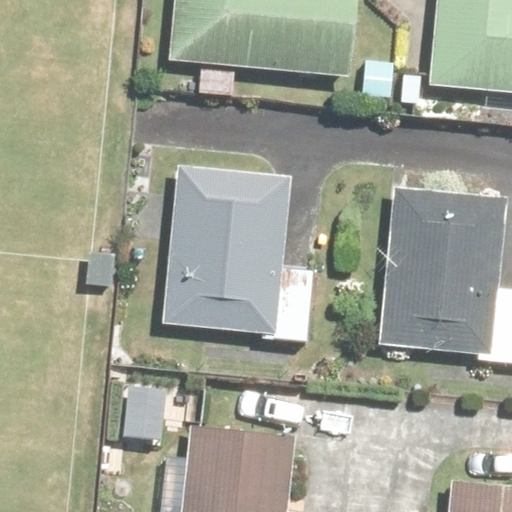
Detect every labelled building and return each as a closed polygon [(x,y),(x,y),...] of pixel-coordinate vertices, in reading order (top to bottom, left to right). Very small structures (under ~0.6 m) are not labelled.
[(115,0),(107,99),(179,105),(287,114),(296,8),(211,1),(210,0),(115,0)] [(369,0),(361,134),(457,140),(511,142),(511,29),(488,28),(489,0),(369,0)] [(221,218),(109,212),(106,266),(75,263),(65,372),(206,386),(216,291),(221,218)] [(422,235),(319,230),(312,392),(415,397),(422,235)] [(511,319),(503,319),(498,419),(511,419),(511,319)] [(275,511),(282,448),(166,437),(158,511),(511,511),(511,494),(435,488),(433,511),(275,511)]
